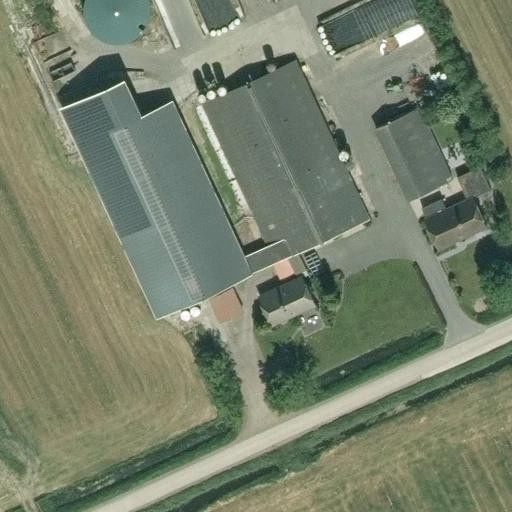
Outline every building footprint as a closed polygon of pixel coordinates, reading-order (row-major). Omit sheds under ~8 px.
[(85,0),(85,1),(85,2),(85,3),(84,4),(84,5),(84,6),(84,7),(84,8),(84,9),(84,10),(85,11),(85,12),(85,13),(85,14),(85,15),(85,16),(86,17),(86,18),(86,19),(87,20),(87,21),(88,22),(88,23),(89,24),(89,25),(90,26),(90,27),(91,27),(92,28),(92,29),(93,30),(94,31),(95,32),(96,33),(97,33),(97,34),(98,35),(99,35),(100,36),(101,36),(102,37),(103,37),(104,38),(105,38),(106,39),(107,39),(108,40),(109,40),(110,40),(111,40),(112,40),(114,40),(115,41),(116,41),(117,41),(118,41),(119,41),(120,41),(121,41),(122,40),(123,40),(124,40),(125,40),(126,40),(127,39),(128,39),(129,39),(130,38),(131,38),(132,37),(133,37),(134,36),(135,36),(136,35),(137,35),(137,34),(138,34),(139,33),(140,32),(141,32),(141,31),(142,30),(143,29),(144,28),(145,27),(145,26),(146,25),(146,24),(147,23),(148,22),(148,21),(148,20),(149,19),(149,18),(149,17),(150,16),(150,15),(150,14),(150,13),(151,12),(151,11),(151,10),(151,9),(151,8),(151,7),(151,6),(151,4),(151,3),(150,2),(150,1),(150,0),(149,0),(85,0)] [(142,112),(79,141),(127,245),(159,315),(166,311),(275,261),(275,262),(273,263),(280,278),(294,271),(297,276),(307,271),(297,251),(368,218),(295,60),(202,103),(267,244),(242,256),(203,172),(169,100),(142,112)] [(424,108),(383,125),(413,199),(454,182),(424,108)] [(486,226),(472,197),(491,189),(480,166),(456,177),(466,199),(446,208),(441,198),(422,207),(427,217),(425,218),(438,248),(486,226)] [(498,277),(505,274),(503,268),(496,272),(498,277)] [(299,311),(297,307),(313,299),(301,275),(258,295),(272,324),(299,311)] [(230,286),(208,296),(217,317),(240,307),(230,286)] [(327,296),(307,303),(315,324),(335,316),(327,296)]
